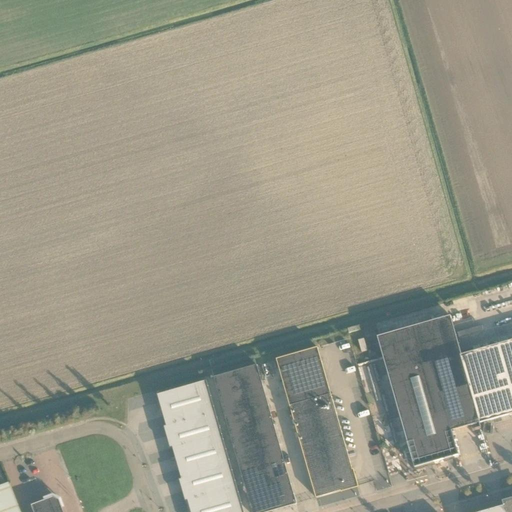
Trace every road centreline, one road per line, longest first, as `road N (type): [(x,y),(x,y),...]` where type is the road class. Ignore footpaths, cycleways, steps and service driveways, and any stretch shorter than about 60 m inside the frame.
road 1 (unclassified): [(153,511),(129,448),(108,430),(0,454)]
road 2 (unclassified): [(511,470),(360,511)]
